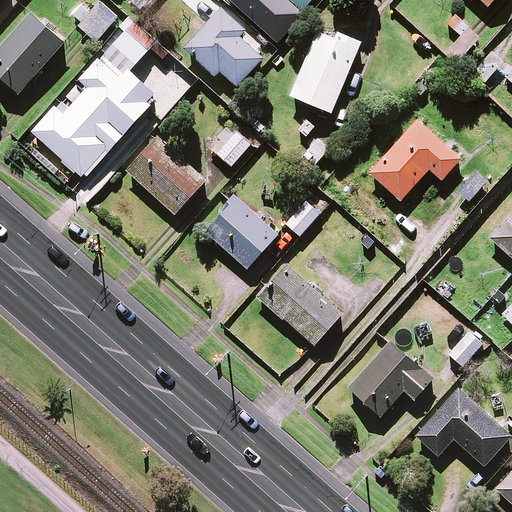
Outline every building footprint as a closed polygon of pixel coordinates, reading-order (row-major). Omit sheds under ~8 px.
[(305,21),(282,0),(226,0),(279,49),(305,21)] [(312,0),(288,0),(302,12),(312,0)] [(91,14),(82,7),(72,18),(81,26),(79,27),(97,42),(118,18),(101,3),(91,14)] [(246,34),(215,8),(179,49),(219,83),(224,76),(241,90),(264,63),(239,42),(246,34)] [(447,23),(462,37),(451,49),(460,58),(472,46),(480,38),(456,14),(447,23)] [(65,44),(32,15),(0,51),(0,77),(19,95),(65,44)] [(359,46),(319,30),(291,97),(331,114),(359,46)] [(149,54),(124,31),(79,80),(89,89),(83,95),(74,86),(65,95),(54,107),(31,131),(81,177),(107,149),(110,152),(150,109),(161,119),(191,87),(164,62),(170,56),(157,45),(149,54)] [(474,73),(493,89),(504,77),(511,83),(511,67),(492,51),(474,73)] [(460,160),(417,121),(370,174),(400,201),(429,170),(441,181),(460,160)] [(250,146),(229,126),(209,147),(231,167),(250,146)] [(206,182),(158,138),(127,172),(175,215),(206,182)] [(329,150),(318,140),(302,157),(312,167),(329,150)] [(487,182),(476,172),(458,192),(469,202),(487,182)] [(277,236),(236,198),(205,232),(247,270),(277,236)] [(320,214),(307,202),(286,225),(300,236),(320,214)] [(511,213),(489,239),(511,258),(511,213)] [(341,315),(287,268),(260,299),(314,346),(341,315)] [(511,305),(503,315),(511,324),(511,305)] [(483,345),(470,332),(449,354),(462,367),(483,345)] [(433,379),(391,343),(350,390),(380,417),(403,391),(414,400),(433,379)] [(511,437),(459,389),(416,436),(438,456),(453,439),(484,466),(511,437)] [(511,472),(496,490),(511,504),(511,472)]
